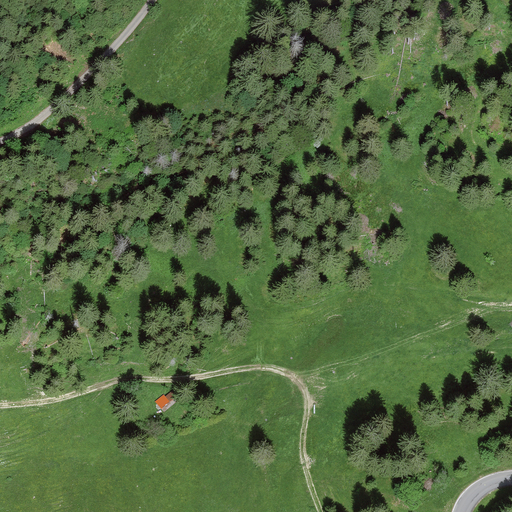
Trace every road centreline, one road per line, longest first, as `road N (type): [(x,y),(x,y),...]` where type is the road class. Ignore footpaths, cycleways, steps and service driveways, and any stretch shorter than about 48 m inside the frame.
road 1 (track): [(320,511),(301,451),(307,401),(291,374),(254,367),(98,378)]
road 2 (unclassified): [(0,142),(67,93),(151,0)]
